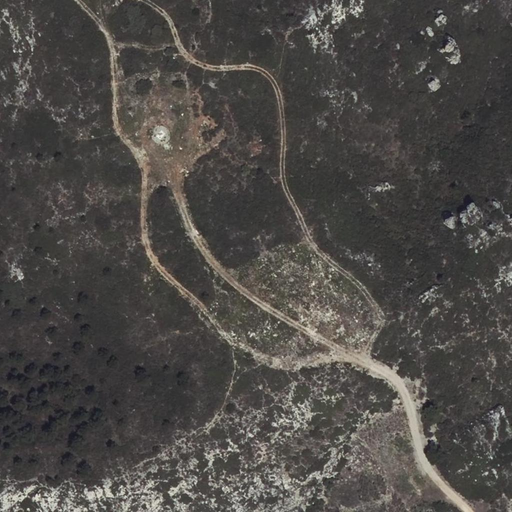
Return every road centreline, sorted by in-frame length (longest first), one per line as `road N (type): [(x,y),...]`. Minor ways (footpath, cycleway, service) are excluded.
road 1 (track): [(474,511),(425,463),(407,379),(368,361),(284,372),(235,340),(148,247),(148,160),(110,126),(108,46),(68,0)]
road 2 (track): [(368,361),(394,315),(318,248),(284,180),(278,78),(197,52),(141,0)]
